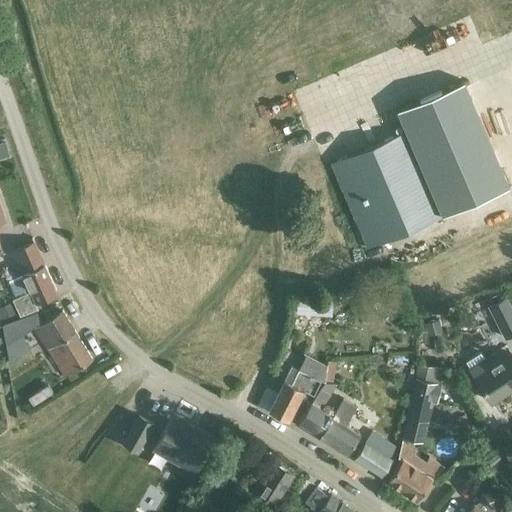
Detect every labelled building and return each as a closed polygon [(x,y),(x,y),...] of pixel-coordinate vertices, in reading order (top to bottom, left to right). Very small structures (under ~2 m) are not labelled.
[(464,80),(397,109),(400,115),(406,131),(405,131),(441,215),(463,205),(509,186),(472,99),(464,80)] [(405,131),(332,163),(368,246),(441,215),(405,131)] [(0,158),(9,155),(5,142),(0,143),(0,158)] [(29,212),(22,215),(26,225),(33,222),(29,212)] [(34,241),(13,250),(23,273),(23,274),(24,275),(9,281),(16,297),(13,298),(20,315),(38,308),(36,302),(57,292),(34,241)] [(0,271),(1,277),(17,274),(15,263),(0,265),(0,271)] [(298,295),(297,312),(330,313),(330,296),(298,295)] [(511,333),(511,308),(506,296),(488,306),(504,337),(511,333)] [(13,305),(0,309),(0,313),(2,320),(16,314),(13,305)] [(62,310),(34,327),(43,342),(66,376),(93,359),(62,310)] [(22,318),(3,325),(10,363),(32,349),(22,335),(27,331),(23,318),(22,318)] [(424,323),(427,334),(440,330),(437,319),(424,323)] [(480,352),(465,361),(491,401),(511,387),(511,354),(511,352),(490,366),(480,352)] [(327,359),(323,378),(331,380),(335,361),(327,359)] [(267,385),(258,403),(269,409),(269,410),(289,420),(298,401),(304,389),(314,394),(321,379),(299,368),(291,365),(284,379),(278,391),(267,385)] [(417,365),(417,378),(441,384),(443,367),(417,365)] [(424,421),(428,401),(429,400),(437,401),(441,384),(417,378),(403,437),(421,441),(426,421),(424,421)] [(312,401),(299,422),(320,435),(348,453),(360,433),(345,424),(356,407),(349,402),(343,398),(340,403),(332,415),(321,407),(325,401),(330,393),(321,387),(312,401)] [(139,415),(123,443),(138,451),(153,423),(139,415)] [(154,446),(172,456),(170,458),(180,464),(181,461),(196,470),(214,438),(197,428),(196,430),(171,416),(154,446)] [(370,433),(366,440),(354,457),(382,475),(393,457),(390,456),(395,449),(370,433)] [(403,457),(388,480),(417,500),(432,477),(439,466),(429,459),(427,462),(413,453),(416,449),(401,439),(398,454),(403,457)] [(275,463),(258,492),(275,503),(293,474),(275,463)] [(317,487),(305,502),(319,511),(357,511),(332,493),(329,496),(317,487)]
